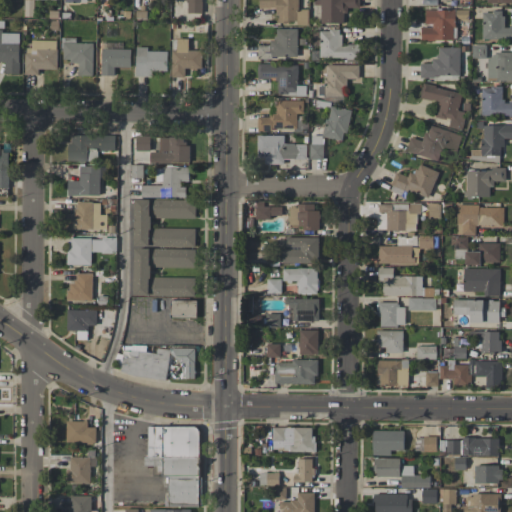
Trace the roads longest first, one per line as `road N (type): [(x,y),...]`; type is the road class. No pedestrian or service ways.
road 1 (tertiary): [(511,408),(141,400),(97,387),(0,323)]
road 2 (residential): [(390,0),(387,106),(349,189),(345,511)]
road 3 (tertiary): [(227,0),(225,511)]
road 4 (residential): [(30,110),(31,511)]
road 5 (residential): [(227,113),(0,109)]
road 6 (residential): [(349,189),(227,189)]
